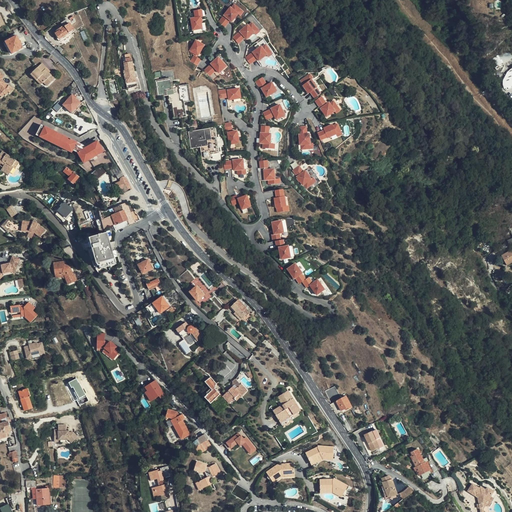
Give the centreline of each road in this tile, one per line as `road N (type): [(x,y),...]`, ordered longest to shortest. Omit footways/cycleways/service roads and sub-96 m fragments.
road 1 (tertiary): [(366,470),(263,314),(199,253),(167,209)]
road 2 (tertiary): [(0,196),(36,201),(128,309),(137,298),(117,237),(167,209)]
road 3 (tertiary): [(167,209),(122,128),(90,102),(12,0)]
road 4 (residential): [(25,511),(19,442),(0,381)]
road 5 (residential): [(366,470),(379,466),(432,500),(442,499),(447,480),(454,489)]
